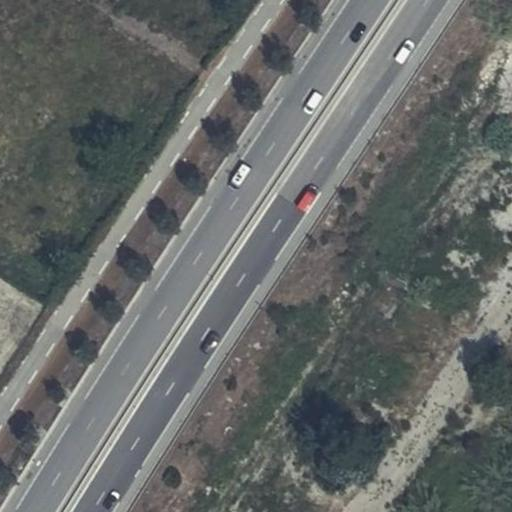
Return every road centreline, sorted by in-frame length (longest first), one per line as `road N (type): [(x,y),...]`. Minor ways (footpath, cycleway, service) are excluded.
road 1 (trunk): [(93,511),(428,0)]
road 2 (trunk): [(369,0),(39,511)]
road 3 (unclassified): [(280,0),(0,425)]
